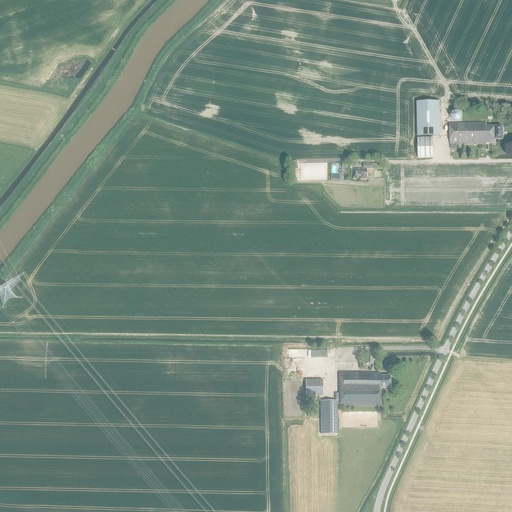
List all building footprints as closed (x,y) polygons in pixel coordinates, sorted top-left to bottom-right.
[(417,102),(417,137),(440,136),(439,101),(417,102)] [(462,116),(462,115),(461,114),(461,113),(460,112),(459,112),(458,111),(457,111),(456,111),(455,112),(454,112),(453,113),(452,114),(452,115),(452,116),(452,117),(452,118),(452,119),(453,119),(453,120),(454,120),(455,121),(456,121),(457,121),(458,121),(459,121),(459,120),(460,120),(460,119),(461,119),(461,118),(462,118),(462,117),(462,116)] [(450,145),(458,145),(459,145),(486,144),(486,143),(490,143),(490,141),(495,141),(495,140),(503,140),(503,127),(494,127),(494,126),(486,126),(486,123),(450,124),(450,145)] [(418,139),(418,158),(433,158),(433,138),(418,139)] [(366,179),(367,169),(353,168),(353,179),(358,179),(358,176),(360,177),(360,179),(366,179)] [(340,402),(340,407),(377,407),(377,405),(381,405),(381,388),(390,388),(390,375),(381,375),(381,373),(370,373),(370,371),(339,372),(340,393),(335,393),(335,399),(336,399),(336,400),(336,402),(340,402)] [(303,394),(321,395),(321,379),(303,379),(303,394)] [(337,434),(336,407),(336,400),(319,401),(320,434),(337,434)]
